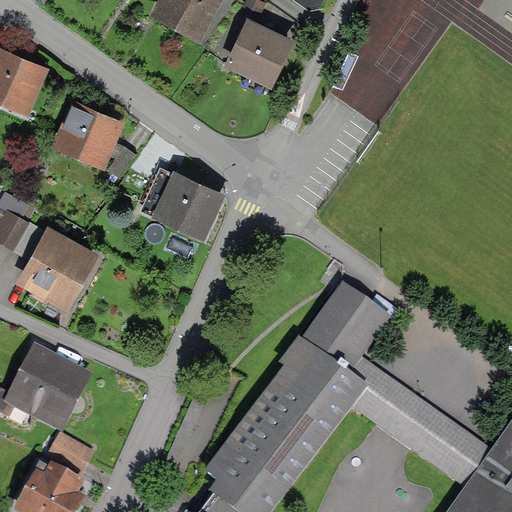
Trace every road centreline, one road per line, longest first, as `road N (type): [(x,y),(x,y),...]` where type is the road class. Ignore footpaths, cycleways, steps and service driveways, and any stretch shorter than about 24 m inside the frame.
road 1 (residential): [(260,178),(6,0)]
road 2 (residential): [(454,333),(255,190)]
road 3 (residential): [(170,381),(255,190)]
road 4 (residential): [(260,178),(342,0)]
road 5 (residential): [(170,381),(0,310)]
road 6 (residential): [(109,511),(170,381)]
